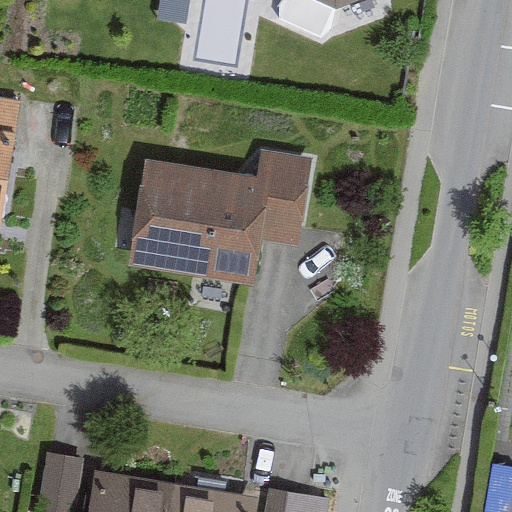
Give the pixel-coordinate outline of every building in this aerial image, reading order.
[(312,0),(338,12),(370,0),(312,0)] [(0,244),(19,104),(0,101),(0,244)] [(306,164),(257,156),(254,177),(162,162),(147,255),(255,272),(261,235),(293,240),(306,164)] [(76,511),(83,463),(46,459),(39,511),(76,511)] [(248,511),(250,503),(106,479),(100,511),(248,511)]
